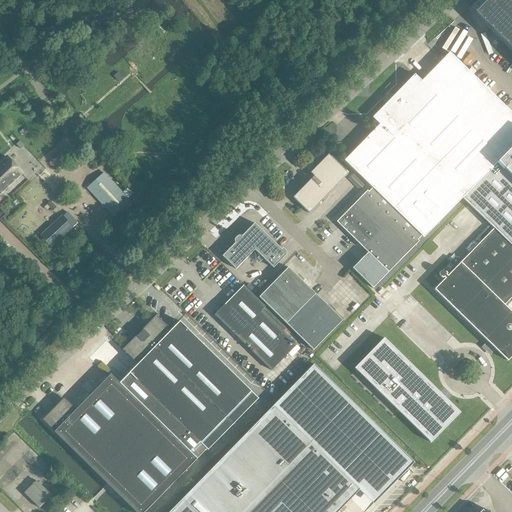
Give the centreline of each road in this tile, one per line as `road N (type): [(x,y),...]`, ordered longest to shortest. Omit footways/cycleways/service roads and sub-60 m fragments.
road 1 (unclassified): [(0,411),(247,185)]
road 2 (unclassified): [(247,185),(451,0)]
road 3 (tertiary): [(511,412),(415,511)]
road 4 (unclassified): [(339,272),(247,185)]
